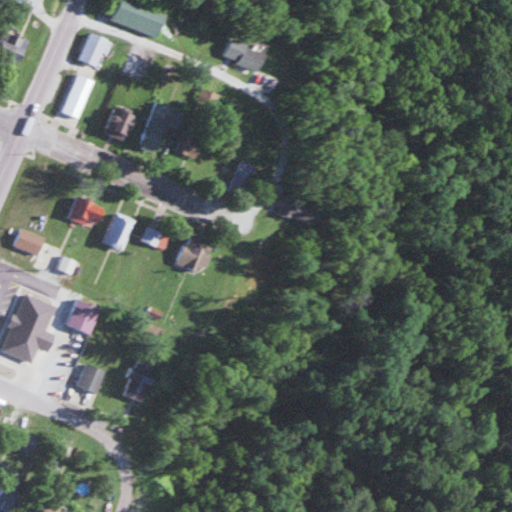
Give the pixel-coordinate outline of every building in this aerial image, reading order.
[(155,35),(163,9),(135,0),(114,0),(108,20),(155,35)] [(28,39),(3,29),(0,36),(0,63),(15,70),(28,39)] [(78,58),(98,67),(110,40),(89,31),(78,58)] [(216,54),(251,71),(259,54),(225,37),(216,54)] [(60,110),(77,118),(94,79),(77,72),(60,110)] [(125,141),(135,114),(114,106),(104,133),(125,141)] [(137,147),(156,153),(167,120),(148,114),(137,147)] [(173,148),(194,158),(205,133),(185,124),(173,148)] [(246,192),(252,164),(235,160),(229,189),(246,192)] [(93,228),(104,209),(79,195),(68,214),(93,228)] [(310,207),(278,198),(273,214),(305,223),(310,207)] [(120,249),(133,219),(113,211),(101,241),(120,249)] [(151,244),(156,231),(145,227),(140,240),(151,244)] [(14,245),(37,255),(44,237),(21,228),(14,245)] [(198,273),(212,244),(187,233),(174,261),(198,273)] [(43,307),(22,298),(7,333),(28,342),(43,307)] [(100,309),(77,298),(65,324),(88,334),(100,309)] [(120,390),(144,398),(156,364),(133,356),(120,390)] [(53,374),(69,382),(77,367),(61,358),(53,374)] [(96,394),(105,371),(84,363),(75,385),(96,394)] [(15,444),(30,449),(34,436),(20,431),(15,444)] [(58,511),(61,504),(46,499),(41,511),(58,511)]
